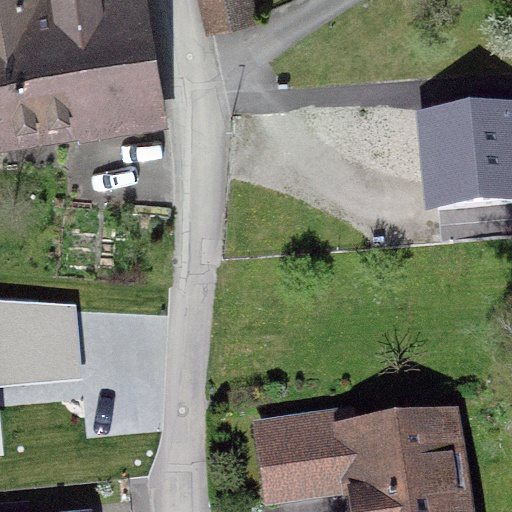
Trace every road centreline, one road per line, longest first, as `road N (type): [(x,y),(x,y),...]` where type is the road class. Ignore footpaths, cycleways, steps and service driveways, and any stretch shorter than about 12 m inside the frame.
road 1 (residential): [(182,511),(198,173),(189,76)]
road 2 (residential): [(189,76),(331,0)]
